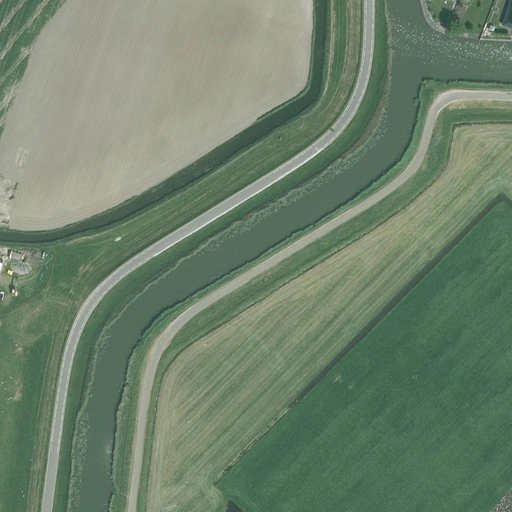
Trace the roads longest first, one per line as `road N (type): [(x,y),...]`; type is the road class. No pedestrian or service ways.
road 1 (tertiary): [(47,511),(67,362),(88,307),(114,276),(333,134),(366,73),(369,0)]
road 2 (unclassified): [(132,511),(147,382),(174,326),(391,185),(418,158),(442,101),(511,96)]
